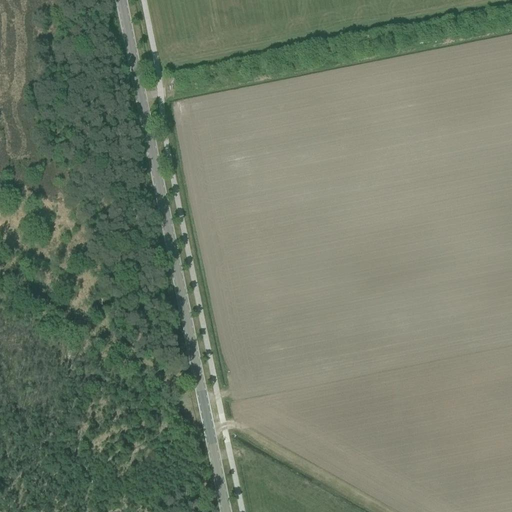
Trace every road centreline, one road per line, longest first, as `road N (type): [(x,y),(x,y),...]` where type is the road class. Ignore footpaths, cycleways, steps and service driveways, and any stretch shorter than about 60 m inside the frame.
road 1 (tertiary): [(228,511),(121,0)]
road 2 (track): [(211,428),(187,428),(156,374),(68,316)]
